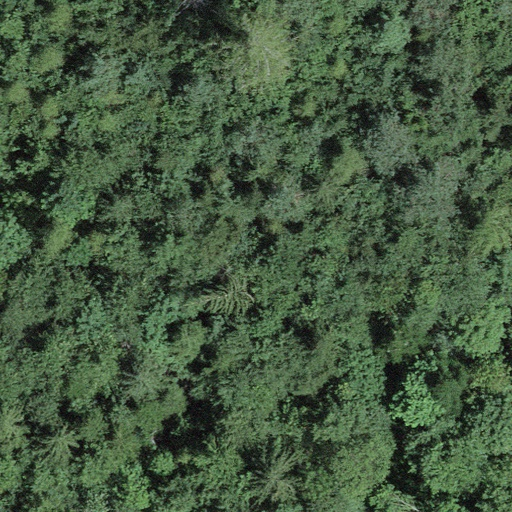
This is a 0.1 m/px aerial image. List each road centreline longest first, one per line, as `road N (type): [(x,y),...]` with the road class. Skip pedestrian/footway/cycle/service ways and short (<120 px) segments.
road 1 (motorway): [(511,382),(0,310)]
road 2 (track): [(0,227),(376,511)]
